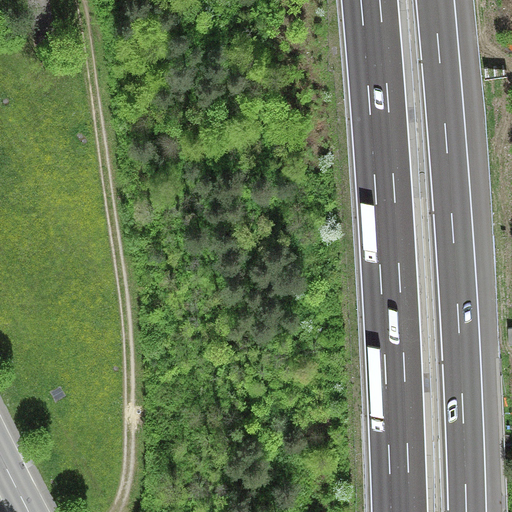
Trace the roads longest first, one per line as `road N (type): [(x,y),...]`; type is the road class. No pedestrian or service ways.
road 1 (track): [(82,0),(127,339),(129,469),(114,511)]
road 2 (motorway): [(363,0),(398,511)]
road 3 (motorway): [(462,511),(455,203),(438,0)]
